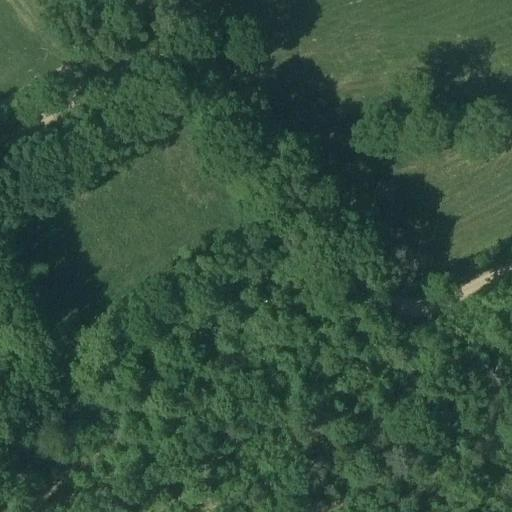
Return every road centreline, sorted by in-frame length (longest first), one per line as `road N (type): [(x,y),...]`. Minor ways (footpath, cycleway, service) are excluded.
road 1 (track): [(511,271),(396,318),(297,209),(207,71),(192,61),(160,60)]
road 2 (track): [(396,318),(149,511)]
road 3 (track): [(160,60),(109,76),(0,142)]
